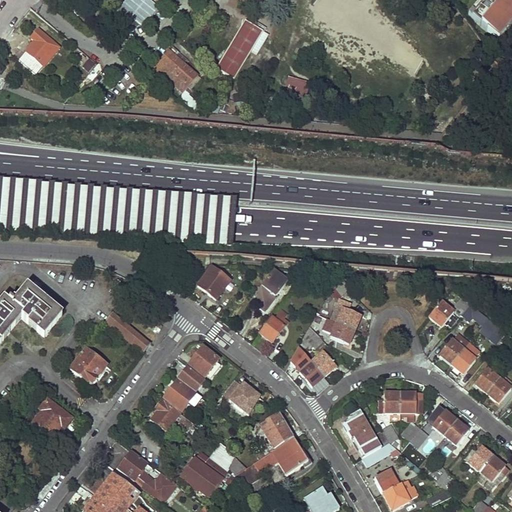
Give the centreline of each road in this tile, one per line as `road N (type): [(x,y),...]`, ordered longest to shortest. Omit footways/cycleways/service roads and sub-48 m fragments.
road 1 (motorway): [(0,203),(511,246)]
road 2 (motorway): [(511,209),(52,168)]
road 3 (residential): [(43,511),(189,315)]
road 4 (residential): [(307,413),(364,372),(414,369),(511,441)]
road 5 (residential): [(189,315),(141,272),(113,260),(0,248)]
road 6 (residential): [(189,315),(307,413)]
